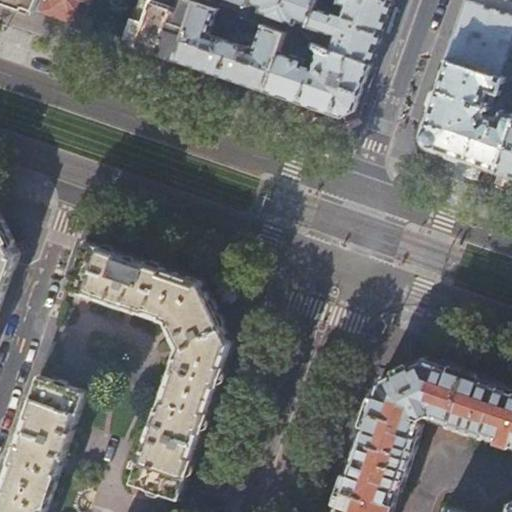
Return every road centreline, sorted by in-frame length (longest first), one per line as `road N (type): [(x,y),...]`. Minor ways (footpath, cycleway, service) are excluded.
road 1 (primary): [(340,181),(0,64)]
road 2 (primary): [(83,173),(335,262)]
road 3 (tertiary): [(335,262),(251,511)]
road 4 (residential): [(0,408),(83,173)]
road 5 (residential): [(389,197),(375,157),(432,0)]
road 6 (primary): [(335,262),(511,322)]
road 7 (primary): [(511,240),(389,197)]
